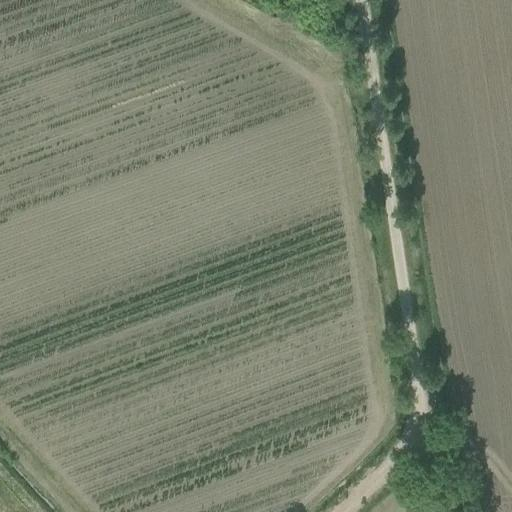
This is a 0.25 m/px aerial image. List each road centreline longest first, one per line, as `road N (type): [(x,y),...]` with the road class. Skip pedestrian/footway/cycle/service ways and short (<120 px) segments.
road 1 (unclassified): [(432,445),(373,0)]
road 2 (track): [(358,511),(432,445),(441,511)]
